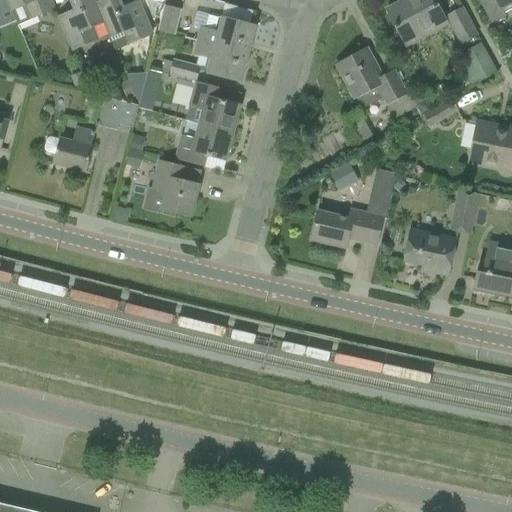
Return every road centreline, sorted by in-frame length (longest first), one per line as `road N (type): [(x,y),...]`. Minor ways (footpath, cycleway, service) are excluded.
road 1 (tertiary): [(502,511),(0,398)]
road 2 (residential): [(234,278),(304,0)]
road 3 (tertiary): [(234,278),(511,340)]
road 4 (tertiary): [(234,278),(0,217)]
